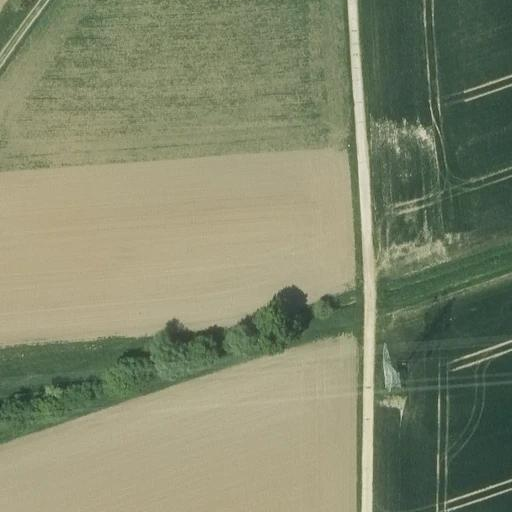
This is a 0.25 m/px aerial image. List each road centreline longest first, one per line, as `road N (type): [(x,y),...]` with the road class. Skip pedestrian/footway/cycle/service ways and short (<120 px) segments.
road 1 (track): [(511,267),(0,442)]
road 2 (track): [(349,0),(367,309),(364,511)]
